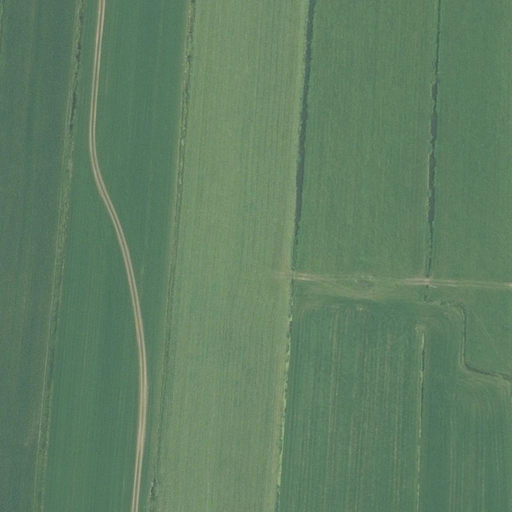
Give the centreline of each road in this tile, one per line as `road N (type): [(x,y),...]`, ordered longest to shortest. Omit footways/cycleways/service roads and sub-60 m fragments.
road 1 (track): [(101,0),(91,142),(141,338),(134,511)]
road 2 (track): [(511,285),(409,277),(404,368),(440,378),(448,448)]
road 3 (track): [(409,277),(280,278)]
